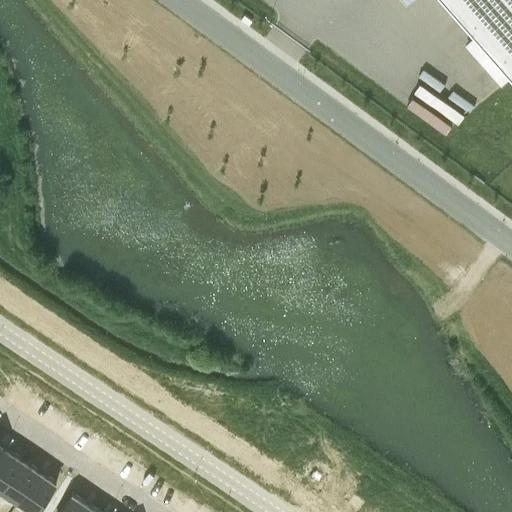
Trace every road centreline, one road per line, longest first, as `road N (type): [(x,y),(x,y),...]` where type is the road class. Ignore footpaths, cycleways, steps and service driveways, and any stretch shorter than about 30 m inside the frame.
road 1 (unclassified): [(511,244),(180,0)]
road 2 (tertiary): [(0,329),(274,511)]
road 3 (residential): [(0,405),(156,511)]
road 4 (track): [(11,241),(0,119)]
